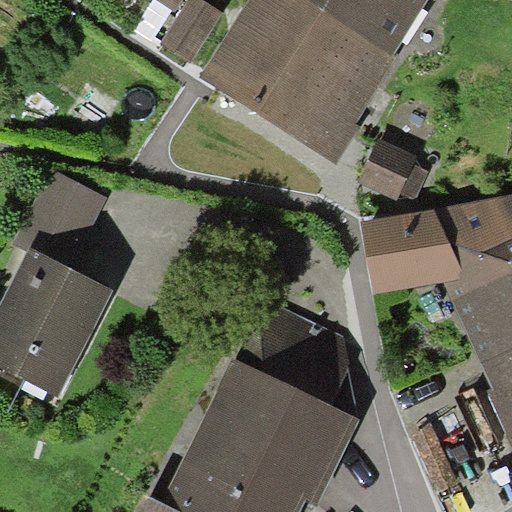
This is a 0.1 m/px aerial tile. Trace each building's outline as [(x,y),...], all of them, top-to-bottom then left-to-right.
[(161,0),(176,9),(181,0),(161,0)] [(200,0),(191,0),(163,43),(191,62),(222,14),(200,0)] [(252,0),(203,78),(211,83),(333,153),(422,0),(252,0)] [(367,179),(405,188),(412,161),(374,152),(367,179)] [(15,248),(28,254),(0,308),(0,368),(61,400),(116,292),(77,272),(113,203),(54,173),(15,248)] [(511,199),(363,220),(374,294),(449,282),(511,429),(511,199)] [(349,414),(233,361),(169,499),(197,511),(303,511),(307,505),(349,414)]
